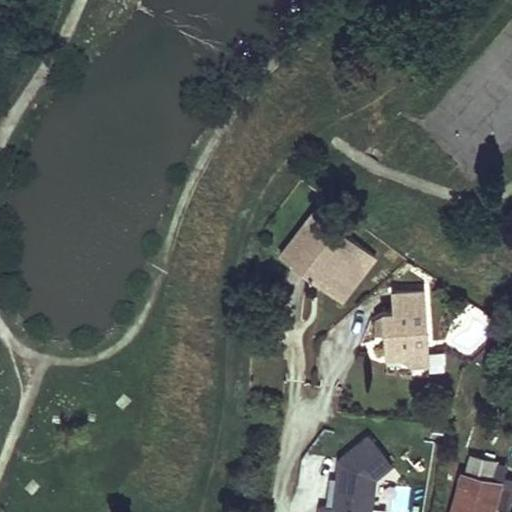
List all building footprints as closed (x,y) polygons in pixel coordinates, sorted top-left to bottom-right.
[(345,295),(376,256),(315,210),(303,225),(303,245),(291,262),(311,278),(315,272),(345,295)] [(303,245),(303,225),(281,254),(291,262),(303,245)] [(341,301),(345,295),(315,272),(311,278),(341,301)] [(411,365),(428,364),(423,291),(393,293),(394,313),(384,314),(385,334),(387,358),(403,356),(411,365)] [(385,334),(384,314),(375,319),(376,334),(385,334)] [(388,367),(411,365),(403,356),(387,358),(388,367)] [(442,375),(460,377),(462,358),(444,356),(442,375)] [(321,506),(320,511),(370,511),(375,480),(392,467),(368,436),(340,458),(337,477),(334,508),(329,507),(321,506)] [(497,460),(470,453),(465,473),(463,473),(452,511),(491,511),(486,510),(493,481),(491,480),(497,460)] [(334,508),(337,477),(332,476),(329,507),(334,508)] [(499,483),(493,481),(486,510),(491,511),(499,483)]
